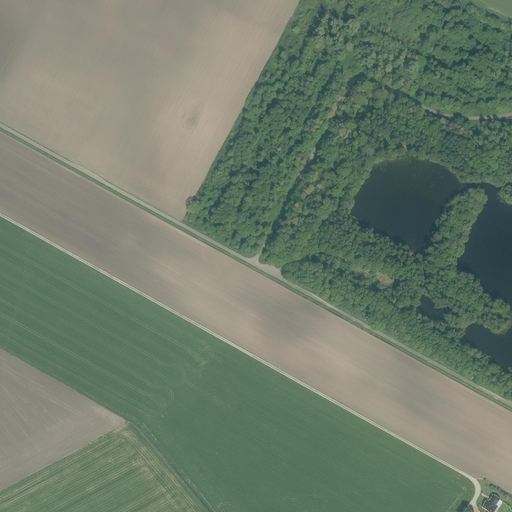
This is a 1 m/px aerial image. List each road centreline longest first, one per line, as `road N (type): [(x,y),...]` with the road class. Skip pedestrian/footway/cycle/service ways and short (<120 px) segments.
road 1 (unclassified): [(511,114),(452,118),(353,83),(253,264)]
road 2 (unclassified): [(253,264),(0,126)]
road 3 (unclassified): [(270,274),(511,406)]
